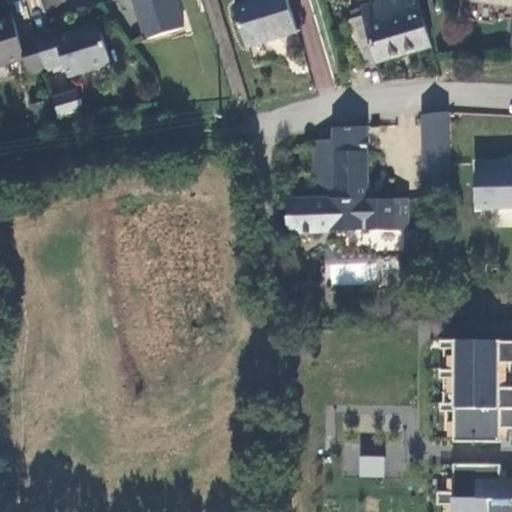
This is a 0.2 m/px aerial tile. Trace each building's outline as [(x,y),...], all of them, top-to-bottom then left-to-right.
[(134,0),(145,33),(148,32),(150,38),(184,28),(175,0),(134,0)] [(255,0),(235,7),(247,47),(297,31),(287,0),(255,0)] [(378,63),(432,46),(417,0),(385,0),(360,8),(363,17),(346,22),(360,67),(377,62),(378,63)] [(45,72),(35,38),(21,43),(13,19),(0,22),(0,67),(25,60),(30,77),(45,72)] [(35,38),(45,72),(64,66),(68,78),(111,65),(99,27),(57,40),(55,32),(35,38)] [(54,101),(59,117),(83,110),(78,93),(54,101)] [(54,101),(53,99),(31,106),(36,125),(59,117),(54,101)] [(447,112),(424,115),(425,169),(449,169),(447,112)] [(367,126),(334,127),(334,140),(315,140),(316,200),(287,200),(288,232),(366,231),(407,231),(408,198),(374,199),(368,199),(368,185),(367,126)] [(478,209),(511,207),(511,166),(498,167),(498,162),(476,162),(478,209)] [(449,169),(425,169),(426,197),(449,196),(449,169)] [(445,349),(445,371),(455,371),(455,350),(445,349)] [(444,379),(444,404),(454,404),(455,379),(444,379)] [(386,458),(361,457),(361,477),(386,478),(386,458)] [(511,511),(511,479),(501,479),(501,465),(454,465),(454,492),(438,492),(438,505),(454,505),(453,511),(511,511)]
